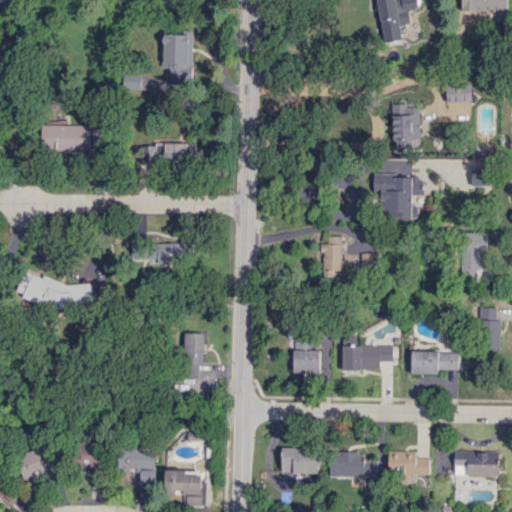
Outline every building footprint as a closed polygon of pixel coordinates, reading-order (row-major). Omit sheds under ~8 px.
[(416,0),(377,0),(383,42),(402,40),(400,24),(409,23),(407,9),(417,8),(416,0)] [(460,0),(461,11),(496,10),(496,20),(507,20),(506,0),(460,0)] [(446,86),(446,102),(472,101),(471,85),(446,86)] [(393,147),(411,147),(411,139),(420,139),(419,104),(392,105),(393,147)] [(91,125),(43,125),(43,150),(91,150),(91,125)] [(140,144),(140,163),(194,162),(194,143),(140,144)] [(378,217),(418,218),(418,205),(412,205),(412,194),(420,194),(421,178),(388,177),(388,175),(379,175),(378,217)] [(464,232),(465,281),(488,281),(488,232),(464,232)] [(341,236),(326,236),(326,243),(322,244),(323,275),(342,274),(341,236)] [(148,243),(148,242),(131,242),(131,258),(149,257),(149,264),(185,263),(184,243),(148,243)] [(377,273),(377,253),(349,254),(349,273),(377,273)] [(93,291),(45,273),(43,278),(26,271),(17,294),(69,315),(74,301),(87,306),(93,291)] [(500,307),(481,307),(480,349),(499,349),(500,307)] [(203,332),(184,332),(183,378),(197,378),(197,364),(202,364),(203,332)] [(319,373),(320,350),(309,349),(310,338),(293,338),(293,372),(319,373)] [(341,369),(379,370),(379,361),(392,362),(393,345),(342,345),(341,369)] [(411,373),(438,373),(438,369),(458,369),(458,352),(411,351),(411,373)] [(201,432),(187,431),(186,440),(200,440),(201,432)] [(104,443),(80,442),(79,467),(103,468),(104,443)] [(26,487),(60,478),(51,446),(17,455),(26,487)] [(118,446),(118,471),(137,471),(137,484),(155,484),(155,450),(140,450),(140,446),(118,446)] [(281,473),(318,472),(318,447),(280,448),(281,473)] [(497,476),(497,451),(454,450),(453,475),(497,476)] [(329,476),(377,477),(377,460),(363,460),(363,452),(329,451),(329,476)] [(415,451),(388,451),(388,474),(402,474),(402,481),(414,482),(414,474),(428,474),(429,458),(415,458),(415,451)] [(183,504),(201,505),(202,475),(186,475),(186,470),(165,470),(164,494),(183,494),(183,504)]
